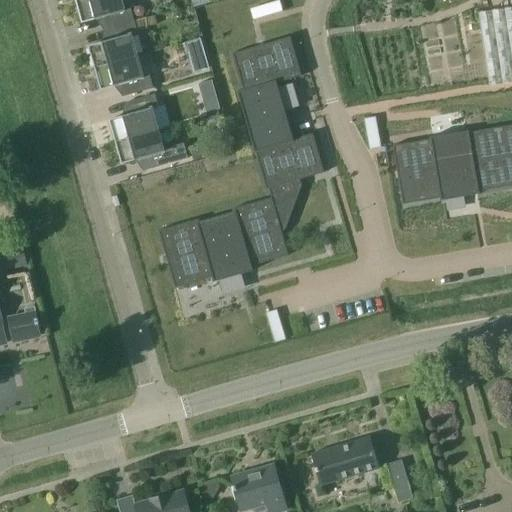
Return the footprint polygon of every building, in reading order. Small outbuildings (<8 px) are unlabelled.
[(104,18),(107,29),(135,22),(131,9),(124,11),(121,0),(83,0),(77,2),(83,24),(104,18)] [(283,12),(280,1),(255,8),(258,19),(283,12)] [(511,83),(511,8),(479,14),(490,86),(511,83)] [(90,47),(96,69),(137,57),(132,36),(138,34),(135,22),(107,29),(110,41),(90,47)] [(289,256),(282,231),(285,230),(302,186),(300,180),(325,173),(313,134),(293,140),(277,83),(302,76),(290,37),(233,54),(243,90),(237,92),(255,153),(256,153),(267,190),(269,189),(272,198),(232,210),(233,212),(199,222),(199,219),(159,231),(175,289),(212,278),(214,283),(253,271),(252,266),(289,256)] [(123,85),(126,97),(154,89),(150,76),(143,78),(137,57),(96,69),(102,91),(123,85)] [(215,90),(212,80),(199,84),(202,94),(215,90)] [(111,121),(117,142),(158,131),(152,110),(159,108),(155,95),(128,103),(131,115),(111,121)] [(381,148),(377,123),(366,125),(370,150),(381,148)] [(431,140),(393,146),(403,205),(441,199),(441,202),(480,195),(479,192),(489,191),(511,186),(511,125),(469,133),(469,132),(430,138),(431,140)] [(144,159),(147,171),(189,159),(185,146),(164,152),(158,131),(117,142),(123,164),(144,159)] [(27,314),(9,318),(14,342),(40,336),(34,308),(26,310),(27,314)] [(285,340),(278,316),(268,319),(275,344),(285,340)] [(312,455),(321,486),(379,469),(370,438),(312,455)] [(387,464),(399,503),(413,499),(402,460),(387,464)] [(268,503),(270,511),(278,511),(286,510),(274,466),(233,478),(242,510),(268,503)] [(188,511),(183,494),(136,507),(136,511),(188,511)]
